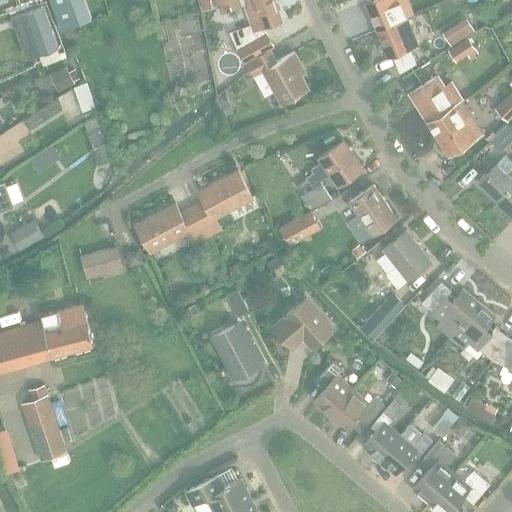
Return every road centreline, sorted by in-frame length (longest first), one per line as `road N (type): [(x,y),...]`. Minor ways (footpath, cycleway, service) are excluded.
road 1 (residential): [(397,511),(285,417),(248,436),(288,511)]
road 2 (residential): [(353,96),(421,198),(511,278)]
road 3 (residential): [(145,201),(353,96)]
